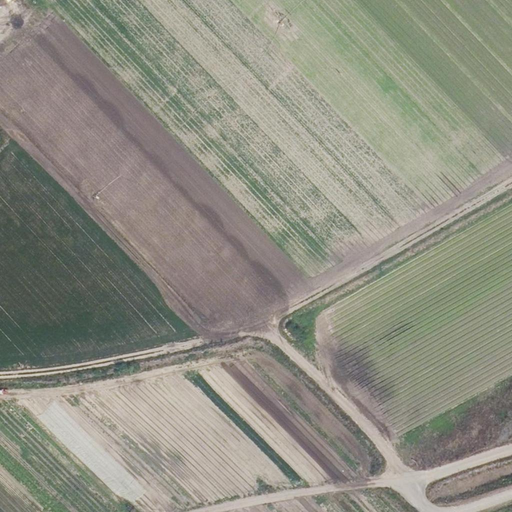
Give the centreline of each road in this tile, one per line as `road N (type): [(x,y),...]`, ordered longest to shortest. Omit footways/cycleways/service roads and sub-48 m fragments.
road 1 (track): [(511,181),(284,308),(265,327),(126,358),(0,374)]
road 2 (track): [(0,119),(218,337)]
road 3 (track): [(265,327),(406,476)]
road 4 (track): [(221,511),(406,476)]
